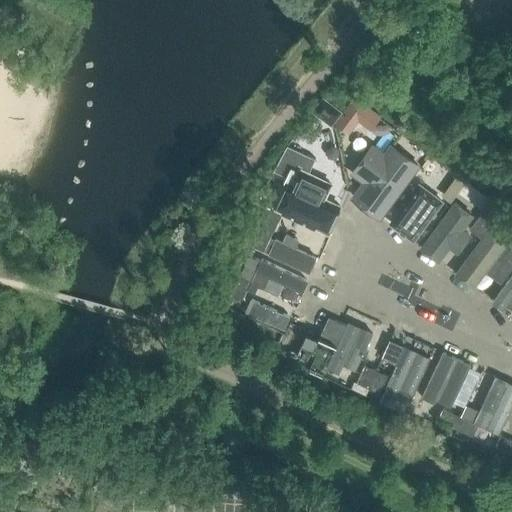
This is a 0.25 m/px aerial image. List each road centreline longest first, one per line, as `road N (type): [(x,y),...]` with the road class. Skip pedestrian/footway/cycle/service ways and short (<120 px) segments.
road 1 (residential): [(511,335),(367,242),(348,281)]
road 2 (residential): [(348,281),(511,364)]
